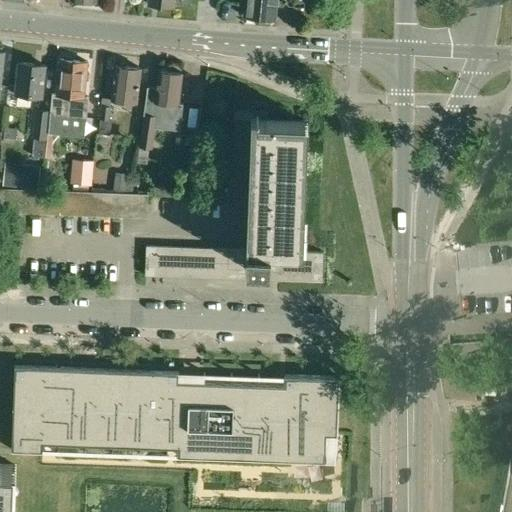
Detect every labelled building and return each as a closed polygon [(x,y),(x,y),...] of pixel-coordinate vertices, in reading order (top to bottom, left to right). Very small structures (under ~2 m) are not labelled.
[(243,0),(242,17),(258,19),(259,0),(243,0)] [(259,0),(258,19),(274,21),(276,0),(259,0)] [(58,59),(55,94),(51,93),(49,116),(84,119),(87,97),(83,96),(86,62),(58,59)] [(44,66),(18,63),(14,94),(40,97),(44,66)] [(114,66),(110,100),(135,103),(139,68),(114,66)] [(157,71),(155,88),(146,87),(145,99),(142,116),(143,116),(139,147),(151,148),(154,127),(179,130),(180,125),(182,104),(177,104),(181,73),(157,71)] [(100,120),(108,121),(110,107),(101,106),(100,120)] [(47,112),(36,110),(33,138),(32,155),(42,156),(44,139),(47,112)] [(267,281),(298,282),(299,252),(299,248),(304,121),(266,120),(266,111),(233,110),(233,120),(256,121),(251,250),(227,249),(226,274),(238,274),(239,268),(267,269),(267,281)] [(108,121),(100,120),(98,134),(109,136),(111,121),(108,121)] [(4,127),(2,142),(13,143),(14,128),(4,127)] [(71,185),(91,186),(93,162),(72,161),(71,185)] [(40,163),(22,162),(20,184),(38,185),(40,163)] [(115,173),(113,194),(123,194),(125,175),(115,173)] [(2,212),(15,213),(16,190),(3,189),(2,212)] [(98,216),(110,217),(122,217),(123,194),(113,194),(111,194),(99,193),(87,193),(75,192),(63,192),(51,191),(39,191),(16,190),(15,213),(26,213),(38,214),(50,214),(62,215),(74,215),(86,216),(98,216)] [(122,217),(134,218),(135,195),(123,194),(122,217)] [(135,195),(134,218),(146,218),(147,195),(135,195)] [(156,277),(156,271),(157,247),(145,246),(144,277),(156,277)] [(157,247),(156,271),(168,272),(169,247),(157,247)] [(168,272),(179,272),(180,248),(169,247),(168,272)] [(191,273),(192,248),(180,248),(179,272),(191,273)] [(191,273),(203,273),(203,248),(192,248),(191,273)] [(214,273),(215,249),(203,248),(203,273),(214,273)] [(214,273),(226,274),(227,249),(215,249),(214,273)] [(299,252),(298,282),(321,282),(322,253),(299,252)] [(14,365),(11,450),(42,451),(42,442),(86,444),(177,447),(177,456),(325,461),(326,434),(337,435),(339,377),(284,375),(284,384),(178,380),(178,371),(14,365)] [(0,511),(9,511),(10,508),(5,508),(5,484),(11,485),(12,465),(0,464),(0,511)]
